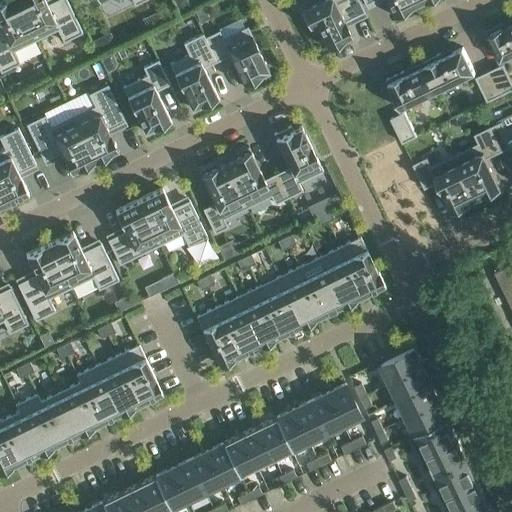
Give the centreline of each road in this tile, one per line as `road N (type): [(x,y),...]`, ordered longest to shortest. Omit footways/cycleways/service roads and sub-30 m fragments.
road 1 (residential): [(412,297),(2,497)]
road 2 (residential): [(0,235),(311,86)]
road 3 (residential): [(511,502),(412,297)]
road 4 (residential): [(401,272),(311,86)]
road 5 (residential): [(311,86),(489,0)]
road 6 (residential): [(401,272),(511,219)]
